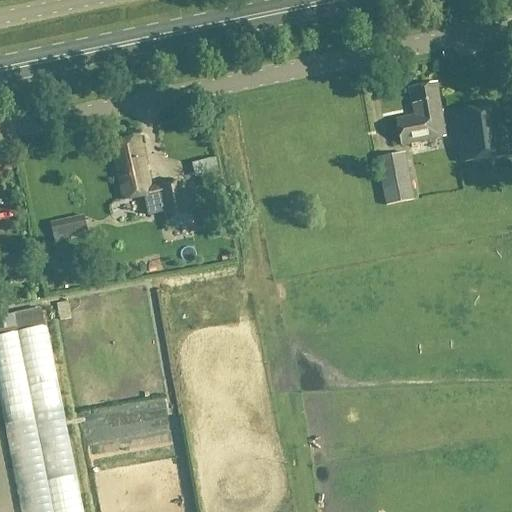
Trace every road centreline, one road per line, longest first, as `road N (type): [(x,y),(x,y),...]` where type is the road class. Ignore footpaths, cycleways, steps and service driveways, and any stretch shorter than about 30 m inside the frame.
road 1 (unclassified): [(0,135),(511,29)]
road 2 (primary): [(0,71),(342,0)]
